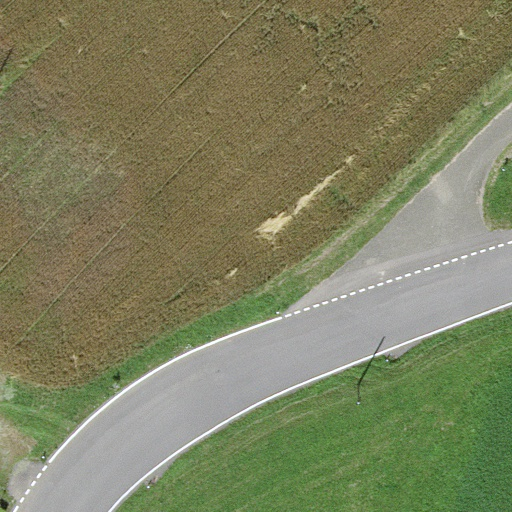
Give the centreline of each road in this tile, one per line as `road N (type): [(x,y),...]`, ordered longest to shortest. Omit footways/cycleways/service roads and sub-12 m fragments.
road 1 (tertiary): [(56,511),(120,434),(235,370),(511,277)]
road 2 (track): [(419,307),(435,237),(461,178),(511,127)]
